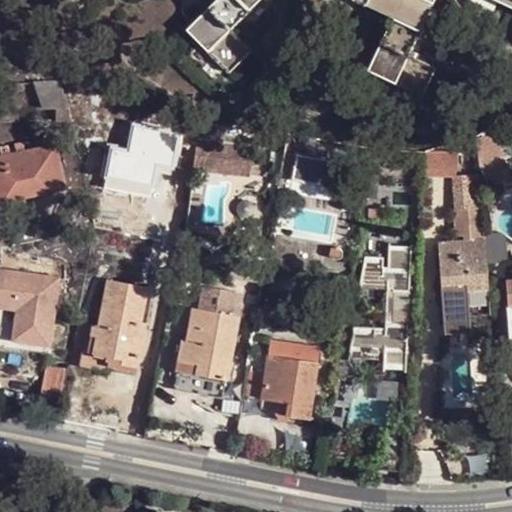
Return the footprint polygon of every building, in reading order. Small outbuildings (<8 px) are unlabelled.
[(259,0),(215,0),(186,31),(228,74),(250,51),(230,30),(259,0)] [(511,0),(353,0),(392,18),(367,71),(423,96),(434,68),(408,55),(434,0),(493,0),(511,8),(511,0)] [(67,109),(61,81),(31,82),(35,108),(49,107),(67,109)] [(70,119),(67,109),(49,107),(53,121),(70,119)] [(477,139),(477,145),(498,139),(496,132),(477,139)] [(477,145),(479,166),(504,157),(498,139),(477,145)] [(250,175),(252,145),(194,140),(191,170),(250,175)] [(8,154),(7,148),(6,145),(0,146),(0,150),(1,156),(0,156),(0,202),(65,188),(55,144),(24,150),(22,142),(14,144),(14,147),(16,153),(8,154)] [(302,180),(306,156),(297,154),(293,178),(302,180)] [(323,159),(306,156),(302,180),(319,183),(323,159)] [(504,157),(479,166),(487,187),(511,179),(504,157)] [(331,161),(323,159),(319,183),(327,185),(331,161)] [(480,183),(480,174),(452,176),(453,185),(480,183)] [(483,207),(480,183),(453,185),(454,209),(483,207)] [(437,243),(440,282),(487,279),(485,240),(437,243)] [(361,278),(409,282),(411,245),(390,243),(389,262),(383,262),(384,252),(366,251),(361,278)] [(0,266),(0,308),(14,310),(10,340),(52,345),(60,273),(0,266)] [(95,336),(88,334),(85,334),(79,366),(107,372),(108,367),(109,362),(138,367),(146,322),(140,320),(146,286),(106,278),(98,326),(95,336)] [(409,282),(361,278),(360,281),(388,283),(385,324),(355,322),(350,353),(384,355),(383,367),(405,368),(407,325),(393,324),(394,290),(408,291),(409,282)] [(487,279),(440,282),(443,319),(467,317),(490,316),(487,279)] [(198,307),(192,307),(186,341),(176,339),(172,357),(178,358),(173,387),(197,392),(221,397),(224,380),(227,379),(237,315),(198,307)] [(90,325),(88,334),(95,336),(98,326),(90,325)] [(297,360),(299,344),(270,339),(265,372),(249,370),(245,394),(262,397),(260,406),(269,408),(279,409),(289,411),(288,415),(309,419),(317,364),(297,360)] [(320,346),(299,344),(297,360),(317,364),(320,346)] [(64,369),(45,366),(41,387),(37,407),(56,410),(64,369)] [(368,379),(367,397),(399,398),(399,379),(368,379)] [(287,421),(288,415),(289,411),(279,409),(277,419),(287,421)] [(402,418),(383,417),(381,458),(391,458),(400,459),(402,418)]
